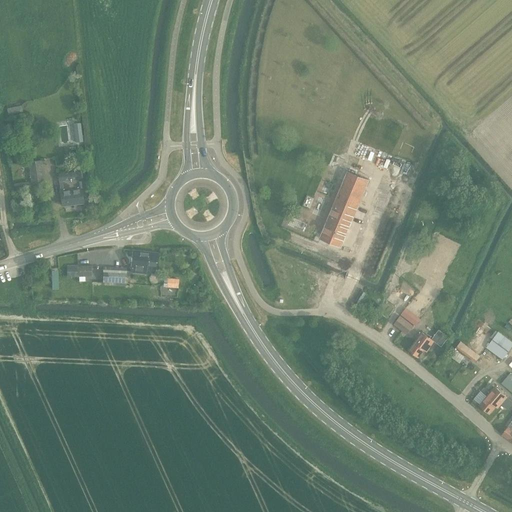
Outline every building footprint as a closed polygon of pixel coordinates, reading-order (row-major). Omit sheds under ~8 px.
[(8,115),(22,112),(21,105),(7,108),(8,115)] [(387,114),(372,159),(401,169),(416,124),(387,114)] [(80,123),(73,124),(75,143),(83,142),(80,123)] [(334,152),(328,166),(338,170),(343,155),(334,152)] [(41,160),(28,162),(31,183),(44,181),(41,160)] [(83,203),(81,188),(79,188),(78,180),(81,179),(80,171),(58,174),(60,191),(59,191),(61,206),(83,203)] [(341,246),(368,180),(347,172),(336,199),(329,196),(325,207),(324,206),(321,213),(329,216),(320,238),(341,246)] [(369,238),(377,222),(371,219),(363,235),(369,238)] [(132,271),(137,272),(138,270),(156,272),(156,265),(157,253),(132,250),(130,269),(132,269),(132,271)] [(91,276),(91,266),(77,266),(66,267),(66,277),(71,277),(72,282),(77,281),(77,276),(91,276)] [(126,267),(103,266),(102,283),(128,283),(128,278),(126,278),(126,267)] [(168,277),(166,286),(178,287),(179,278),(168,277)] [(405,309),(401,314),(415,325),(420,320),(405,309)] [(400,316),(394,324),(406,334),(412,326),(402,318),(400,316)] [(502,360),(508,351),(511,345),(511,341),(498,331),(492,339),(486,348),(502,360)] [(432,350),(437,344),(441,348),(448,338),(440,332),(435,338),(432,337),(431,339),(422,333),(408,350),(417,357),(423,349),(426,351),(429,347),(432,350)] [(475,362),(480,356),(461,341),(456,347),(475,362)] [(511,373),(511,372),(501,383),(511,392),(511,373)] [(506,397),(495,387),(479,405),(489,413),(495,406),(497,408),(506,397)] [(508,427),(502,435),(511,441),(511,421),(508,427)]
